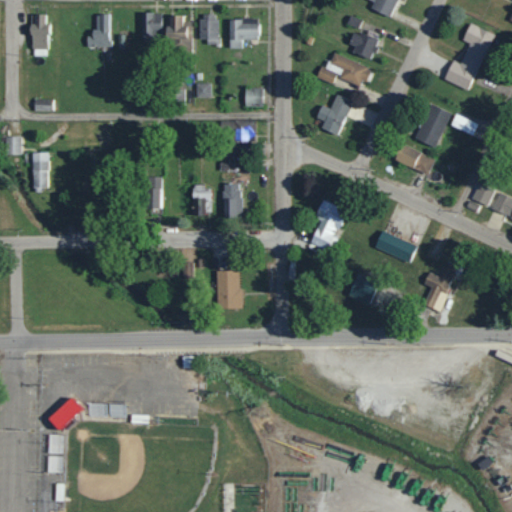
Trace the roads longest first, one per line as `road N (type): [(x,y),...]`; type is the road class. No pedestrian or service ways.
road 1 (residential): [(0,345),(511,332)]
road 2 (residential): [(279,337),(280,0)]
road 3 (residential): [(280,236),(0,234)]
road 4 (residential): [(511,246),(343,167),(280,152)]
road 5 (residential): [(354,172),(437,0)]
